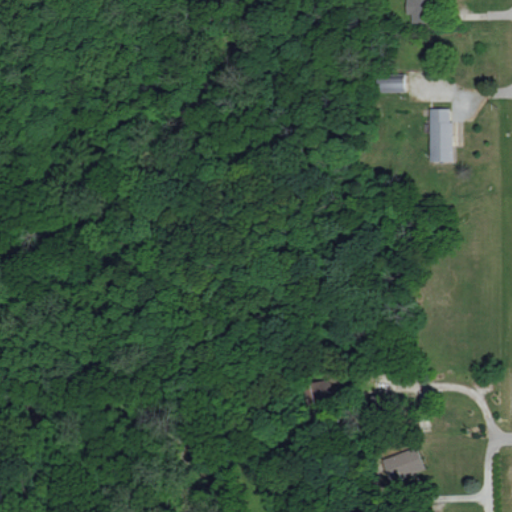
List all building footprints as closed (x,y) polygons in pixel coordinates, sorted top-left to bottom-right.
[(411,22),(433,22),(433,0),(406,0),(407,14),(411,14),(411,22)] [(406,92),(407,73),(383,72),(383,91),(406,92)] [(453,107),(431,107),(432,161),(454,161),(453,107)] [(333,378),(318,379),(319,402),(334,402),(333,378)] [(391,482),(427,468),(419,445),(383,459),(391,482)]
